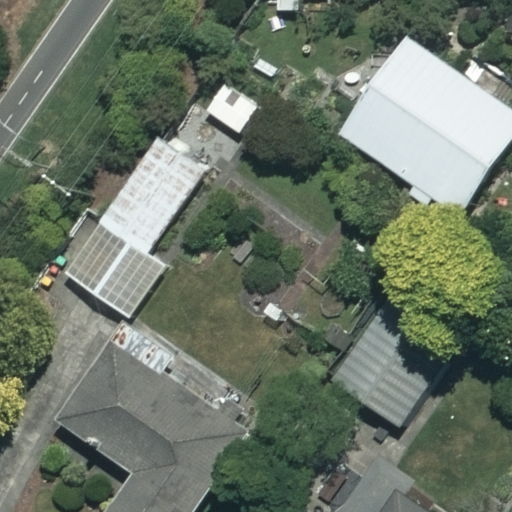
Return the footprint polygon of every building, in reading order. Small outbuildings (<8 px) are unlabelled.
[(511,137),(511,111),(405,39),(340,135),(459,216),(511,137)] [(225,77),(200,110),(241,139),(265,106),(225,77)] [(207,169),(159,137),(67,277),(131,319),(167,264),(151,254),(207,169)] [(458,350),(389,302),(333,381),(402,429),(458,350)] [(198,511),(249,439),(116,346),(61,424),(134,475),(107,511),(198,511)] [(420,511),(399,497),(389,511),(420,511)]
